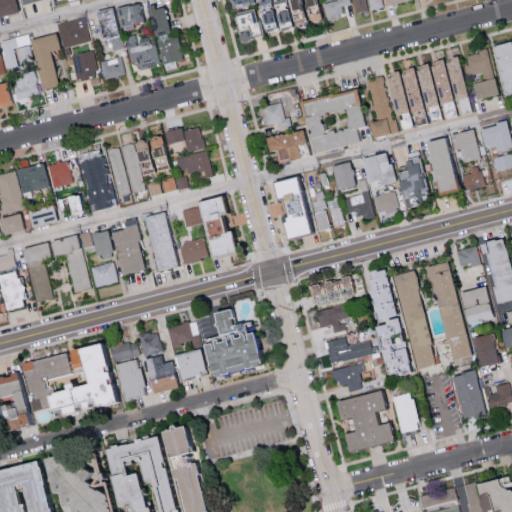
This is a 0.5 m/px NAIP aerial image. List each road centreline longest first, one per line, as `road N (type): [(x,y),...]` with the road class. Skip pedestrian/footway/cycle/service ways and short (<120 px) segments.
road 1 (residential): [(0,143),(511,11)]
road 2 (residential): [(297,374),(0,450)]
road 3 (tertiary): [(271,272),(201,0)]
road 4 (residential): [(0,343),(271,272)]
road 5 (residential): [(271,272),(511,211)]
road 6 (tertiary): [(329,490),(271,272)]
road 7 (residential): [(329,490),(511,443)]
